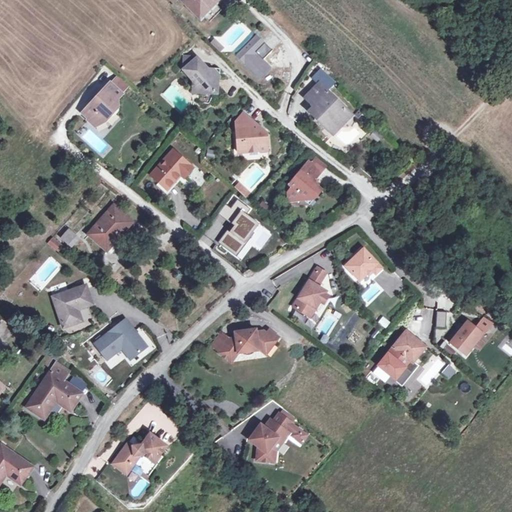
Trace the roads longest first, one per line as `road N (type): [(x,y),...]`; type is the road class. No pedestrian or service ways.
road 1 (residential): [(54,134),(249,284)]
road 2 (residential): [(364,212),(364,191),(280,116),(291,66),(274,31)]
road 3 (residential): [(511,329),(493,312),(431,287),(368,226),(364,212)]
road 4 (residential): [(148,376),(276,499)]
road 5 (residential): [(50,511),(111,415),(148,376)]
road 6 (residential): [(148,376),(249,284)]
road 7 (residential): [(249,284),(364,212)]
road 8 (track): [(511,76),(423,163)]
